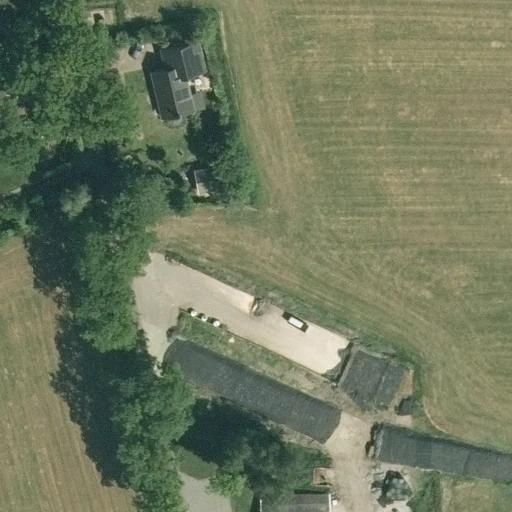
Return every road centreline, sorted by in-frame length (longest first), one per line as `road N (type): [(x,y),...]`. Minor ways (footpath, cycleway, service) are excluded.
road 1 (unclassified): [(184,511),(60,0)]
road 2 (track): [(140,328),(276,403),(387,448),(418,456),(494,446)]
